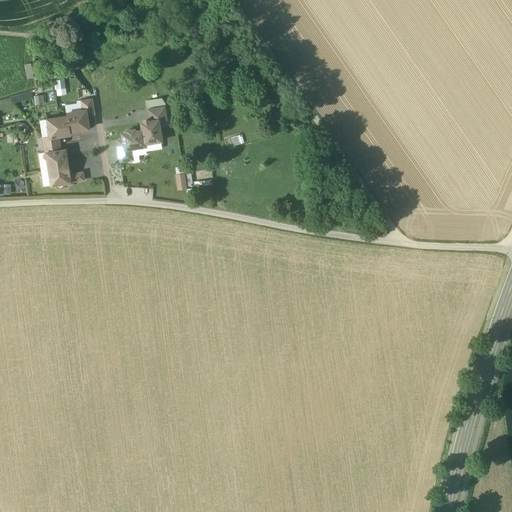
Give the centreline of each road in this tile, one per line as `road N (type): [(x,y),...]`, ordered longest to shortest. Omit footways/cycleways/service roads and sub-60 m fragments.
road 1 (track): [(511,248),(399,243),(111,200),(0,204)]
road 2 (track): [(399,243),(229,0)]
road 3 (tertiary): [(511,281),(445,511)]
